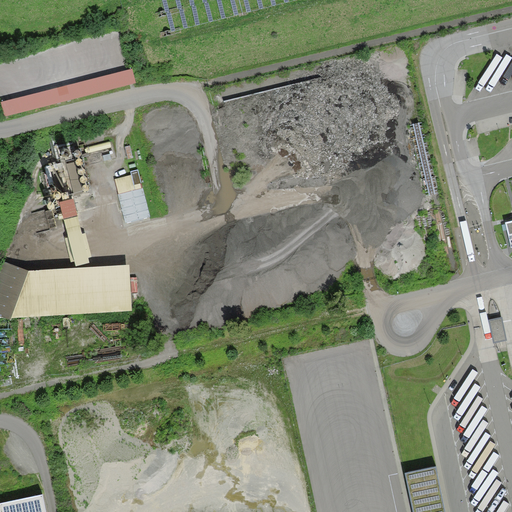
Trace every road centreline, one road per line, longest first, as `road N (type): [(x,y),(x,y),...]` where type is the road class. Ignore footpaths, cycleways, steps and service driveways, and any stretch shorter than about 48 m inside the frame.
road 1 (track): [(322,0),(161,41),(121,31)]
road 2 (residential): [(511,272),(379,303)]
road 3 (track): [(125,0),(45,32),(0,37)]
